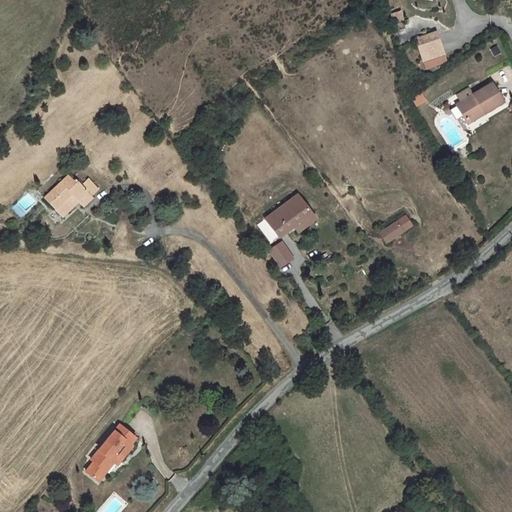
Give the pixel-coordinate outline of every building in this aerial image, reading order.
[(401,16),(393,19),(395,27),(404,23),(401,16)] [(418,46),(422,57),(428,68),(448,59),(437,37),(418,46)] [(491,83),(454,106),(464,122),(481,111),(485,117),(505,105),(491,83)] [(468,128),(485,117),(481,111),(464,122),(468,128)] [(56,210),(63,204),(66,208),(76,199),(80,204),(91,194),(88,190),(94,185),(85,173),(79,178),(72,171),(69,173),(64,168),(38,189),(56,210)] [(301,198),(268,224),(282,241),(303,225),(307,231),(320,221),(301,198)] [(56,210),(59,213),(66,208),(63,204),(56,210)] [(390,246),(407,233),(398,222),(381,236),(390,246)] [(292,273),(298,267),(281,246),(274,251),(271,254),(288,276),(292,273)] [(121,461),(127,465),(138,450),(136,448),(141,442),(124,429),(96,464),(99,467),(91,476),(105,488),(113,478),(106,473),(113,464),(117,466),(121,461)] [(122,471),(127,465),(121,461),(117,466),(113,464),(106,473),(113,478),(120,469),(122,471)]
